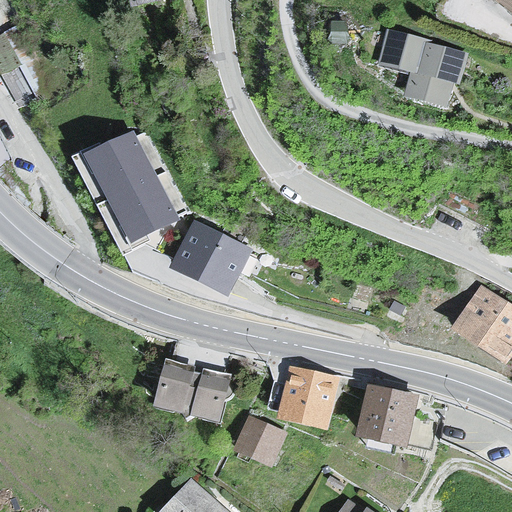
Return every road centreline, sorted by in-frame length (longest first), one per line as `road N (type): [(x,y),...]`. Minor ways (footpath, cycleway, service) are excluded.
road 1 (secondary): [(511,403),(442,376),(140,304),(80,274),(0,211)]
road 2 (residential): [(511,284),(351,212),(280,168),(239,100),(219,0)]
